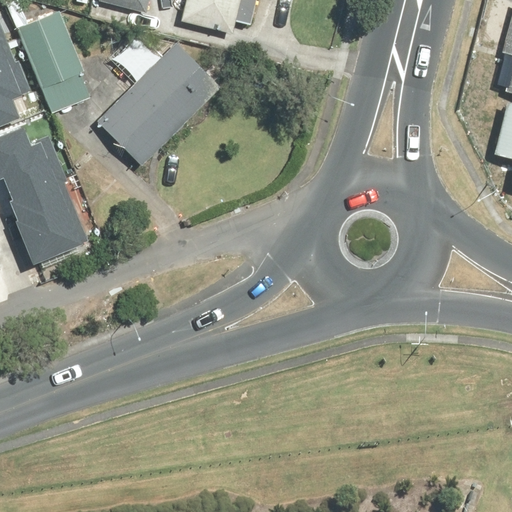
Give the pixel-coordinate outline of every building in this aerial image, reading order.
[(15,0),(7,0),(0,3),(0,4),(47,117),(85,101),(74,75),(79,73),(54,12),(25,24),(15,0)] [(142,16),(145,0),(94,0),(93,5),(142,16)] [(180,0),(175,23),(225,35),(228,23),(244,27),(250,0),(180,0)] [(511,98),(511,5),(508,4),(494,57),(508,61),(499,95),(511,98)] [(0,118),(20,110),(13,93),(28,87),(0,14),(0,118)] [(88,123),(134,170),(215,90),(169,44),(88,123)] [(23,123),(0,130),(0,173),(2,173),(32,257),(89,237),(51,128),(28,136),(23,123)] [(89,158),(71,174),(91,198),(110,182),(89,158)]
